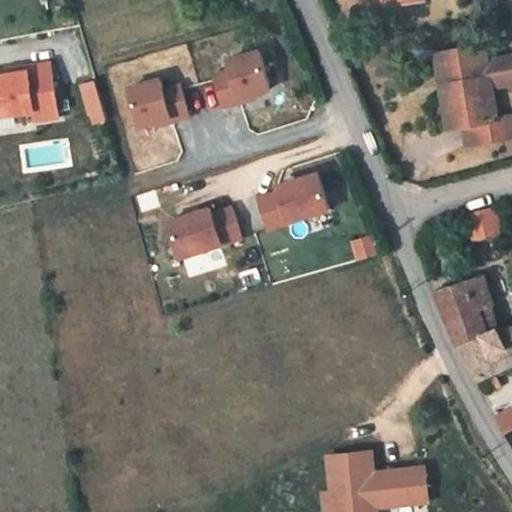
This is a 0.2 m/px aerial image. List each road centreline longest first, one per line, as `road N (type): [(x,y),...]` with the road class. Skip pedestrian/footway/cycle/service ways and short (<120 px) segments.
road 1 (unclassified): [(391,216),(440,333),(511,466)]
road 2 (unclassified): [(305,0),(391,216)]
road 3 (residential): [(391,216),(511,180)]
